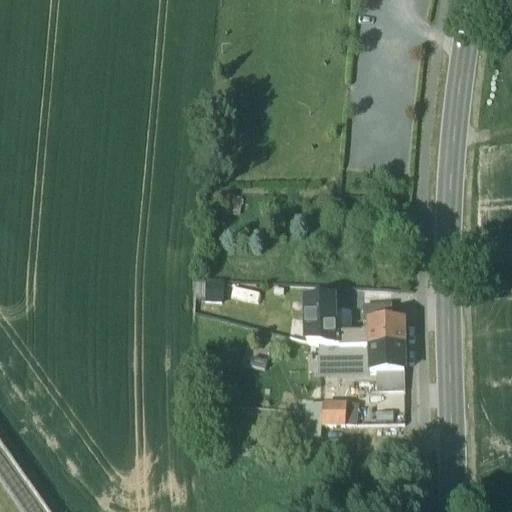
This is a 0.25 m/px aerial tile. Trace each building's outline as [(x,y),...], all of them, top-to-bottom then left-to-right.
[(336,352),(336,302),(304,303),(305,346),(318,350),(327,352),(336,352)] [(391,308),(363,308),(363,324),(369,325),(392,324),(391,308)] [(392,324),(369,325),(369,341),(369,351),(403,350),(402,324),(392,324)] [(354,339),(339,339),(339,351),(355,351),(354,339)] [(365,339),(354,339),(355,351),(369,351),(369,341),(365,339)] [(369,351),(355,351),(339,351),(336,352),(327,352),(318,350),(318,381),(370,380),(370,377),(369,351)] [(403,350),(369,351),(370,377),(376,376),(404,376),(403,350)] [(405,394),(404,376),(376,376),(377,395),(405,394)] [(347,407),(323,408),(321,430),(345,429),(347,407)]
